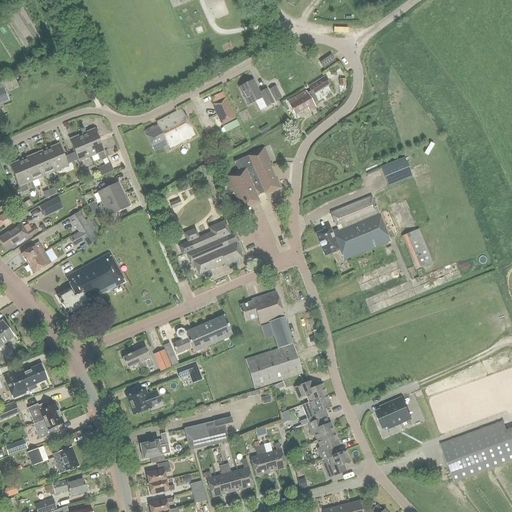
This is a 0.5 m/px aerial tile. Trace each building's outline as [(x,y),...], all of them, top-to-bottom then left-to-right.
[(267,31),(253,38),(256,46),(271,38),(267,31)] [(331,56),(320,63),(323,69),(334,61),(331,56)] [(306,91),(287,102),(295,116),(307,108),(309,111),(315,107),(310,97),(330,85),(325,77),(308,87),(310,91),(307,93),(306,91)] [(259,93),(253,80),(239,88),(248,105),(262,98),(266,107),(274,103),(266,89),(259,93)] [(1,83),(0,83),(0,103),(8,100),(1,83)] [(282,98),(275,85),(269,88),(275,101),(282,98)] [(211,104),(221,124),(236,117),(227,97),(211,104)] [(156,123),(157,125),(144,132),(154,152),(168,145),(169,148),(194,135),(181,110),(156,123)] [(225,131),(239,125),(236,118),(222,125),(225,131)] [(82,135),(91,157),(93,162),(99,160),(99,161),(105,159),(106,158),(103,152),(94,130),(82,135)] [(79,162),(91,157),(82,135),(70,140),(75,153),(69,155),(73,163),(78,160),(79,162)] [(67,167),(67,165),(73,163),(69,155),(64,157),(58,145),(46,150),(55,172),(67,167)] [(266,195),(281,189),(264,149),(248,155),(234,161),(238,172),(225,177),(230,190),(232,189),(238,204),(235,206),(238,212),(260,203),(257,196),(265,193),(266,195)] [(43,177),(55,172),(46,150),(34,155),(43,177)] [(22,160),(31,182),(43,177),(34,155),(22,160)] [(405,158),(380,168),(388,187),(412,177),(405,158)] [(26,184),(31,182),(22,160),(10,165),(19,187),(22,193),(23,193),(28,190),(26,184)] [(110,162),(96,169),(100,177),(113,170),(110,162)] [(103,205),(123,195),(117,183),(97,193),(103,205)] [(54,188),(48,190),(51,196),(57,193),(54,188)] [(45,198),(51,196),(48,190),(43,193),(45,198)] [(129,207),(123,195),(103,205),(109,217),(129,207)] [(331,232),(330,228),(316,234),(325,257),(339,251),(343,262),(390,242),(379,214),(378,214),(371,196),(330,213),(337,229),(331,232)] [(57,198),(40,207),(45,218),(62,208),(57,198)] [(182,205),(180,200),(170,204),(172,209),(182,205)] [(88,204),(91,210),(96,207),(94,202),(88,204)] [(96,207),(91,210),(94,216),(99,213),(96,207)] [(69,218),(78,232),(88,226),(91,224),(88,219),(85,221),(80,212),(69,218)] [(4,213),(0,215),(0,226),(3,225),(5,228),(11,224),(4,213)] [(225,266),(242,259),(236,244),(239,242),(235,232),(230,234),(225,222),(209,228),(211,233),(198,238),(195,230),(184,234),(187,242),(178,246),(182,256),(186,255),(189,263),(193,262),(193,263),(199,275),(225,264),(225,266)] [(21,225),(0,238),(0,240),(7,251),(16,245),(17,246),(38,232),(34,226),(26,232),(21,225)] [(88,226),(78,232),(68,238),(74,247),(83,241),(86,247),(97,240),(88,226)] [(415,271),(433,263),(419,230),(401,237),(415,271)] [(45,253),(38,243),(33,246),(34,247),(21,255),(27,264),(45,253)] [(46,267),(51,263),(45,253),(27,264),(33,274),(45,266),(46,267)] [(65,278),(71,288),(57,296),(68,317),(91,304),(89,302),(124,283),(108,254),(65,278)] [(251,300),(252,302),(239,306),(244,322),(257,318),(260,325),(284,317),(276,292),(251,300)] [(172,345),(176,354),(191,348),(193,353),(232,336),(223,316),(185,333),(184,330),(180,329),(177,331),(176,334),(177,338),(181,339),(181,341),(172,345)] [(284,317),(269,322),(269,323),(260,325),(265,338),(273,335),(277,350),(292,345),(284,317)] [(0,322),(0,351),(0,350),(0,347),(14,337),(2,321),(0,322)] [(245,360),(255,390),(302,374),(292,345),(277,350),(245,360)] [(150,358),(149,358),(145,348),(122,359),(127,368),(137,364),(140,369),(147,366),(148,368),(154,365),(150,358)] [(159,362),(163,370),(172,367),(168,358),(159,362)] [(202,381),(196,363),(177,370),(180,380),(190,377),(193,384),(202,381)] [(15,373),(14,372),(3,376),(13,399),(37,389),(35,385),(47,380),(40,365),(23,372),(22,370),(15,373)] [(306,397),(309,404),(326,397),(322,385),(315,387),(313,380),(294,388),(299,400),(306,397)] [(145,391),(127,398),(133,415),(151,409),(150,406),(160,403),(156,391),(147,395),(145,391)] [(269,396),(262,397),(264,405),(271,403),(269,396)] [(308,411),(313,422),(320,419),(321,420),(327,417),(325,410),(331,408),(326,397),(309,404),(311,409),(308,411)] [(381,410),(375,412),(383,429),(388,427),(389,429),(411,419),(402,398),(380,408),(381,410)] [(27,409),(34,424),(59,413),(55,404),(46,408),(44,404),(38,407),(37,405),(27,409)] [(0,420),(18,415),(15,407),(0,411),(0,420)] [(283,424),(291,422),(287,411),(280,414),(283,424)] [(59,413),(34,424),(33,425),(35,430),(39,440),(59,432),(57,427),(64,424),(59,413)] [(314,435),(317,442),(335,435),(330,423),(323,426),(321,420),(320,419),(313,422),(307,424),(312,436),(314,435)] [(511,428),(506,431),(503,422),(464,436),(452,441),(440,445),(454,483),(511,461),(511,428)] [(189,451),(228,441),(225,426),(215,428),(213,423),(184,430),(189,451)] [(158,441),(140,445),(143,460),(149,458),(151,464),(164,461),(163,455),(170,454),(165,434),(160,435),(161,441),(158,441)] [(340,447),(335,435),(317,442),(319,448),(316,449),(321,461),(327,458),(335,455),(333,449),(340,447)] [(24,440),(5,447),(8,456),(27,449),(24,440)] [(276,451),(271,452),(277,470),(286,468),(281,449),(280,449),(279,443),(274,444),(276,451)] [(263,445),(259,446),(266,473),(277,470),(271,452),(266,453),(263,445)] [(255,476),(266,473),(259,446),(254,447),(257,456),(250,458),(255,476)] [(78,467),(71,448),(52,455),(60,474),(78,467)] [(43,463),(38,449),(27,453),(32,467),(43,463)] [(350,463),(345,451),(335,455),(327,458),(330,465),(327,466),(332,478),(346,472),(343,466),(350,463)] [(244,469),(237,471),(242,489),(253,486),(248,465),(247,465),(246,459),(241,460),(244,469)] [(146,473),(148,484),(166,480),(164,473),(170,472),(168,462),(156,464),(158,470),(146,473)] [(228,464),(224,465),(231,492),(242,489),(237,471),(231,472),(228,464)] [(222,475),(216,476),(221,495),(231,492),(224,465),(219,466),(222,475)] [(212,498),(221,495),(216,476),(211,478),(210,472),(205,473),(207,479),(212,498)] [(68,484),(67,481),(51,485),(54,495),(68,491),(70,496),(86,492),(83,480),(68,484)] [(167,487),(166,480),(148,484),(151,495),(174,489),(173,485),(167,487)] [(192,491),(203,488),(201,482),(190,485),(192,491)] [(0,491),(3,499),(19,493),(15,483),(0,488),(0,491)] [(206,501),(203,488),(192,491),(195,504),(201,503),(206,501)] [(152,502),(148,503),(150,511),(160,511),(168,510),(167,504),(173,502),(172,498),(152,502)] [(1,504),(3,510),(16,505),(14,499),(1,504)] [(36,511),(51,511),(56,510),(53,499),(34,505),(36,511)] [(348,511),(368,511),(369,510),(362,511),(359,501),(346,505),(348,511)]
